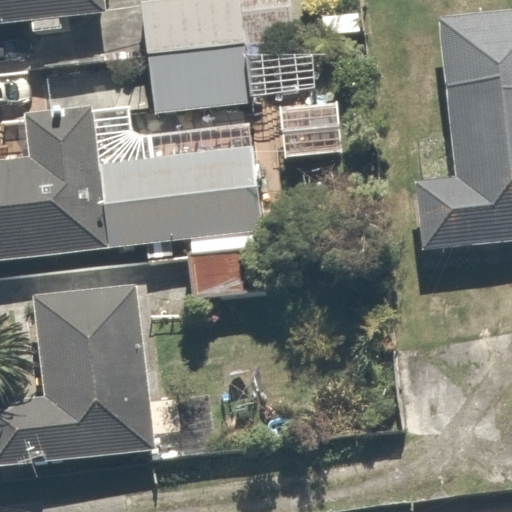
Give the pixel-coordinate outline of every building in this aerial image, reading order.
[(0,0),(0,31),(115,16),(113,0),(0,0)] [(297,0),(145,0),(159,117),(267,104),(260,45),(302,40),(297,0)] [(511,247),(511,12),(440,19),(465,180),(410,186),(430,258),(511,247)] [(0,164),(0,266),(110,258),(96,116),(30,119),(35,161),(0,164)] [(104,133),(118,257),(152,254),(153,267),(195,263),(199,300),(258,293),(254,254),(275,252),(260,117),(104,133)] [(0,477),(161,455),(140,293),(34,303),(55,412),(0,424),(0,477)]
